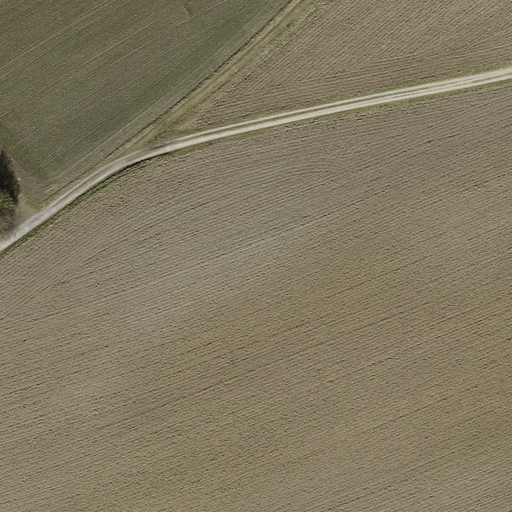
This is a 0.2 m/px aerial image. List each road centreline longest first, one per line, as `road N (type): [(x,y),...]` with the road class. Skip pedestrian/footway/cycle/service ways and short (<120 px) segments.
road 1 (track): [(113,164),(186,139),(511,71)]
road 2 (track): [(0,244),(113,164),(309,0)]
